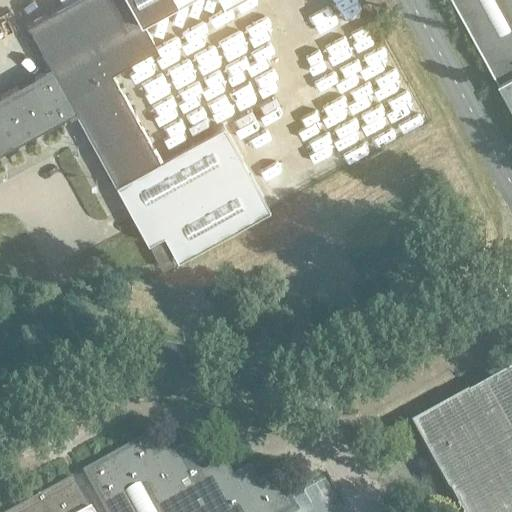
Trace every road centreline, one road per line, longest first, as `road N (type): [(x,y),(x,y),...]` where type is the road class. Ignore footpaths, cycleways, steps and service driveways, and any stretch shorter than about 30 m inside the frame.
road 1 (unclassified): [(0,429),(107,365),(310,387)]
road 2 (unclassified): [(310,387),(349,375),(511,281)]
road 3 (unclassified): [(370,511),(310,387)]
